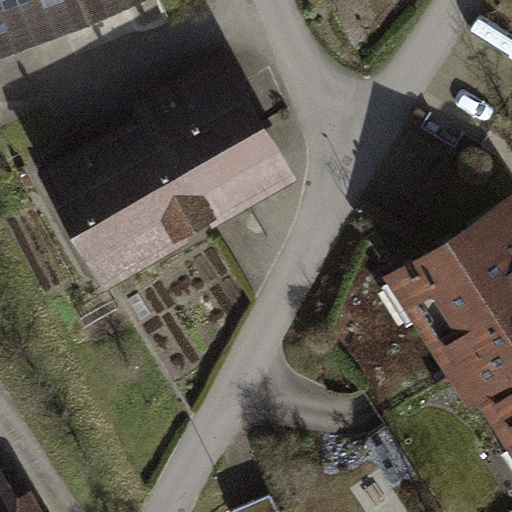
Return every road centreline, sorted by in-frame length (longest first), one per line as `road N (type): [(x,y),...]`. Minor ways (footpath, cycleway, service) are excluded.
road 1 (residential): [(170,511),(346,156)]
road 2 (unknown): [(0,95),(144,52),(249,0)]
road 3 (residential): [(460,0),(346,156)]
road 4 (residential): [(346,156),(283,0)]
